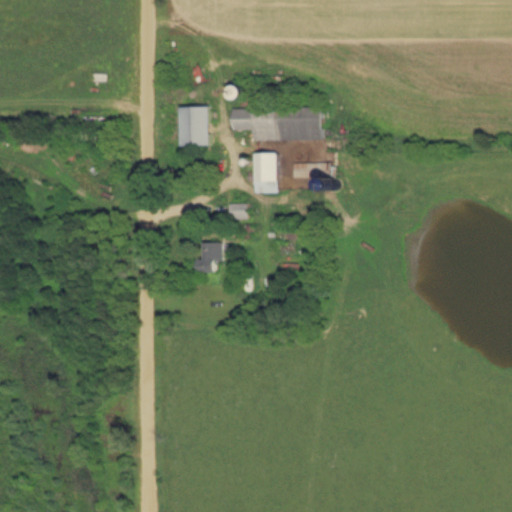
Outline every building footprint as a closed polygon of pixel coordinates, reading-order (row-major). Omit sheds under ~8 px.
[(211,107),(182,107),(182,147),(211,147),(211,107)] [(234,109),(235,131),(256,131),(256,142),(324,141),(323,109),(234,109)] [(258,194),(280,194),(280,154),(258,154),(258,194)] [(233,220),(251,220),(251,206),(233,206),(233,220)] [(218,262),(226,262),(226,244),(202,244),(202,274),(218,274),(218,262)]
